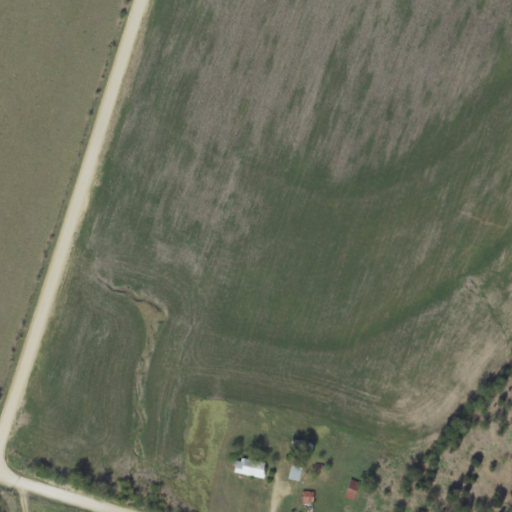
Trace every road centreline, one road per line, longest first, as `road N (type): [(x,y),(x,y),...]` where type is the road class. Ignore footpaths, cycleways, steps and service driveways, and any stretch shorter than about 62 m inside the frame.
road 1 (residential): [(0,438),(146,0)]
road 2 (residential): [(0,474),(121,511)]
